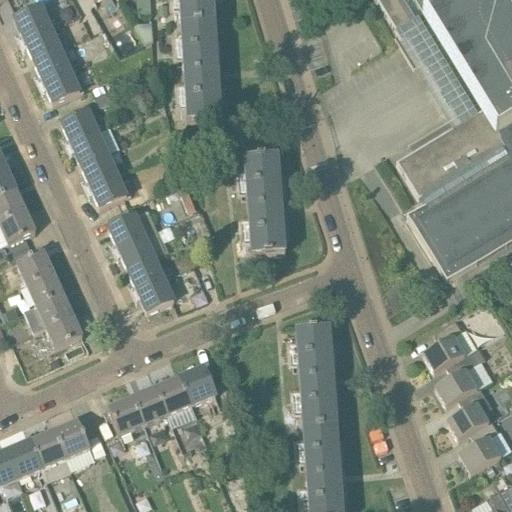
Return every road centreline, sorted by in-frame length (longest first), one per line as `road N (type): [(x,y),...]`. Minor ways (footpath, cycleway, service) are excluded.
road 1 (residential): [(132,359),(0,70)]
road 2 (residential): [(352,270),(269,0)]
road 3 (residential): [(435,511),(352,270)]
road 4 (residential): [(132,359),(352,270)]
road 5 (residential): [(9,415),(132,359)]
